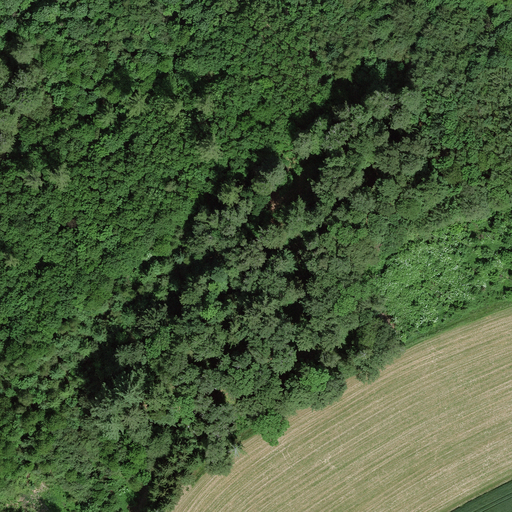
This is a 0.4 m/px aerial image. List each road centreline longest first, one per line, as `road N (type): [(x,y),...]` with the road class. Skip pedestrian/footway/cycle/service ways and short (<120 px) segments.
road 1 (track): [(447,272),(348,303),(165,433),(135,511)]
road 2 (track): [(370,0),(368,45),(333,92),(301,104),(293,116),(297,132)]
